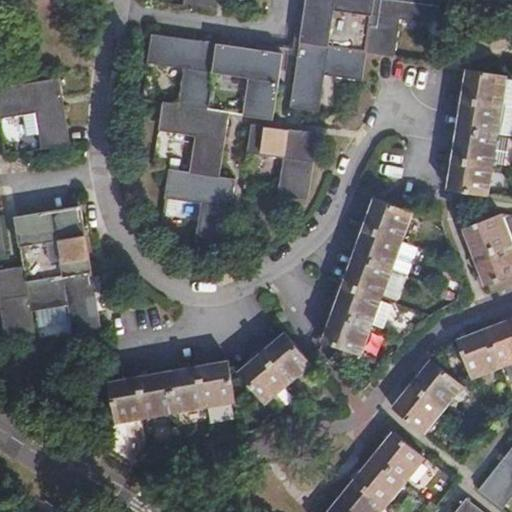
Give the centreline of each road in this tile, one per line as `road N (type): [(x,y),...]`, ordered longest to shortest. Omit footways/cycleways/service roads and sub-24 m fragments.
road 1 (residential): [(394,123),(358,150),(325,216),(292,251),(217,289),(169,287),(145,273),(111,218),(100,112),(112,0)]
road 2 (residential): [(511,299),(445,325),(359,417),(327,434),(194,457)]
road 3 (residential): [(126,511),(0,429)]
